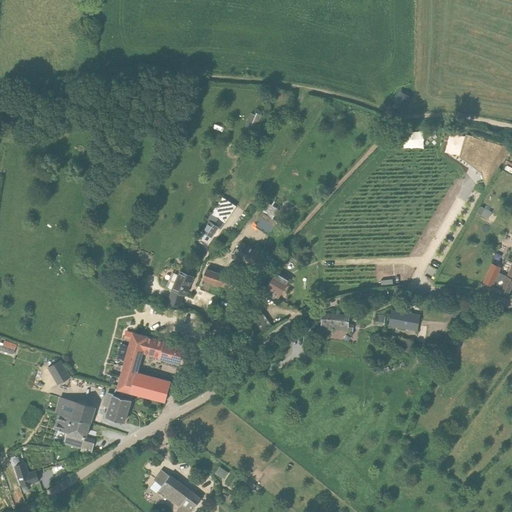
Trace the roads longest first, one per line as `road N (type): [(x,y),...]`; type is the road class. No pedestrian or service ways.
road 1 (unclassified): [(26,511),(220,386),(276,332),(321,307),(408,291),(511,304)]
road 2 (track): [(0,102),(119,80),(200,77),(329,93),(396,123)]
road 3 (track): [(163,419),(180,381),(280,250),(396,123)]
